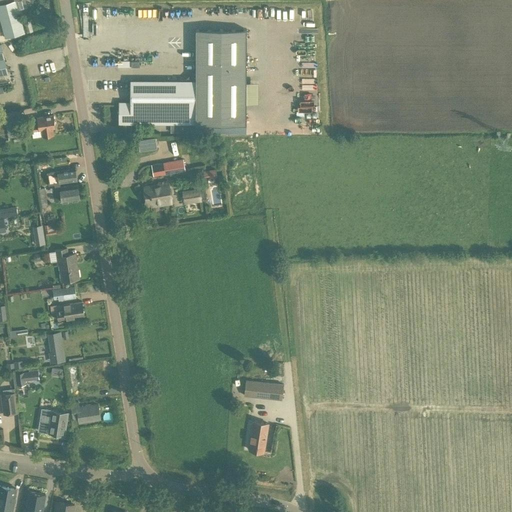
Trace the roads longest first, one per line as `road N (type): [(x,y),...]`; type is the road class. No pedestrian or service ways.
road 1 (unclassified): [(145,473),(64,0)]
road 2 (unclassified): [(294,511),(170,488),(145,473)]
road 3 (unclassified): [(145,473),(113,477),(0,454)]
